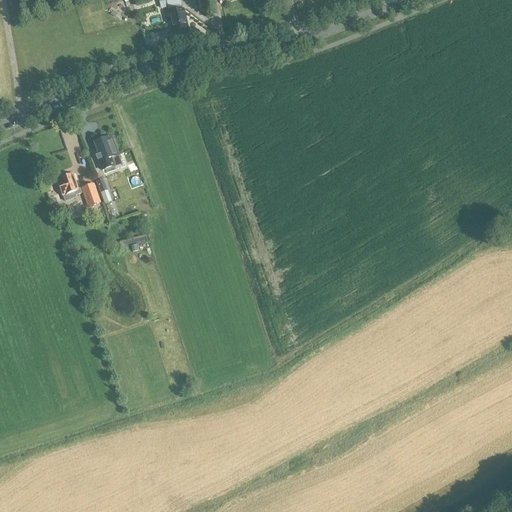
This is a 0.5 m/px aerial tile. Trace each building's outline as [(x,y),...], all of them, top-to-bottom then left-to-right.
[(149,0),(154,11),(163,7),(160,0),(149,0)] [(166,0),(169,10),(170,10),(181,7),(179,0),(166,0)] [(271,0),(252,0),(255,9),(272,4),(271,0)] [(181,7),(170,10),(171,18),(174,35),(188,32),(185,15),(185,16),(184,11),(182,11),(181,7)] [(109,169),(115,167),(112,159),(120,156),(113,138),(95,144),(99,154),(96,155),(102,172),(103,171),(105,176),(111,174),(109,169)] [(126,176),(136,174),(133,163),(124,165),(126,176)] [(141,175),(128,178),(137,208),(149,205),(141,175)] [(73,176),(60,181),(61,182),(58,183),(63,197),(65,203),(77,198),(75,193),(78,192),(73,176)] [(104,180),(96,182),(100,194),(108,191),(104,180)] [(93,185),(81,189),(88,208),(101,204),(93,185)] [(132,245),(140,243),(139,237),(130,240),(120,242),(121,248),(132,245)]
